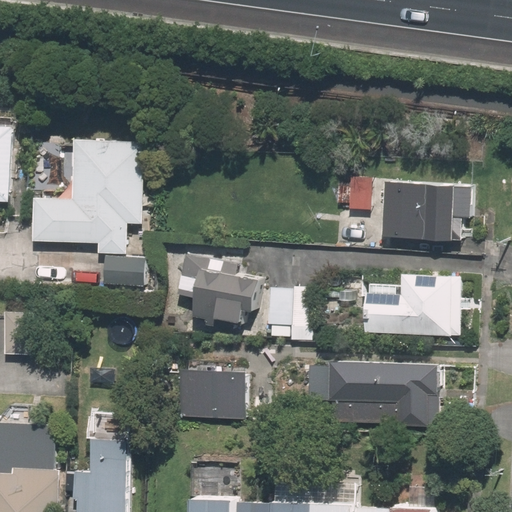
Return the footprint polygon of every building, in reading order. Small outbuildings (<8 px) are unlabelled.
[(0,199),(13,200),(16,127),(0,126),(0,199)] [(149,144),(78,141),(75,201),(38,199),(36,242),(103,245),(103,252),(130,254),(131,222),(145,223),(149,144)] [(373,206),(375,174),(354,173),(353,184),(342,184),(341,201),(353,201),(352,205),(373,206)] [(389,177),(387,232),(474,236),(476,181),(389,177)] [(242,263),(191,254),(183,294),(202,297),(200,316),(213,318),(211,325),(241,330),(242,319),(248,320),(250,307),(260,309),(265,277),(241,273),(242,263)] [(108,258),(106,286),(146,288),(147,259),(108,258)] [(372,291),(371,334),(463,336),(464,278),(408,276),(406,296),(372,291)] [(297,288),(273,287),(272,323),(296,323),(297,288)] [(21,293),(0,292),(0,306),(20,306),(21,293)] [(43,311),(13,310),(11,353),(41,354),(43,311)] [(460,357),(393,355),(392,381),(388,380),(387,400),(400,401),(399,415),(414,416),(414,404),(441,404),(441,413),(458,414),(460,357)] [(23,401),(0,399),(0,437),(21,438),(23,401)] [(57,471),(58,432),(29,431),(27,469),(16,468),(15,474),(0,473),(0,511),(60,511),(63,471),(57,471)] [(83,496),(82,511),(128,511),(133,435),(97,434),(96,469),(79,469),(78,495),(83,496)] [(361,506),(362,481),(281,478),(280,502),(242,500),(242,495),(201,494),(199,511),(441,511),(443,485),(415,484),(414,503),(402,503),(402,507),(361,506)]
